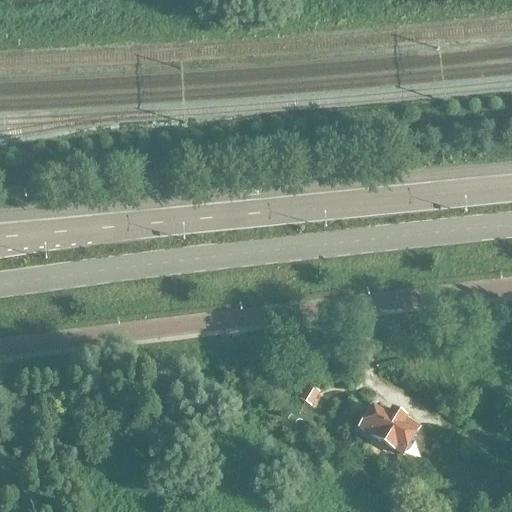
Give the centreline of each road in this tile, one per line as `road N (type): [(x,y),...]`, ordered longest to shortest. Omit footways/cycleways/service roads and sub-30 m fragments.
road 1 (unclassified): [(0,351),(511,287)]
road 2 (secondary): [(0,285),(511,224)]
road 3 (secondary): [(511,181),(0,236)]
